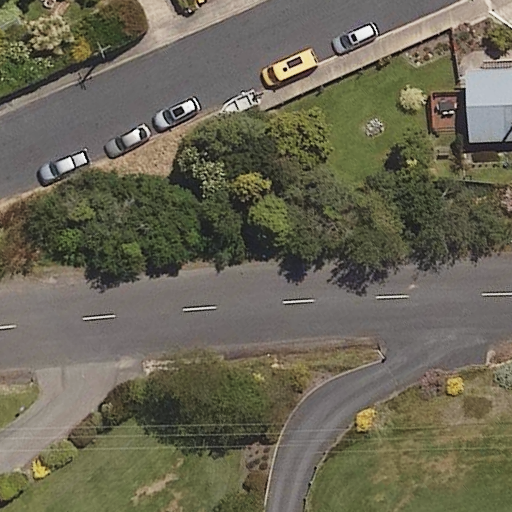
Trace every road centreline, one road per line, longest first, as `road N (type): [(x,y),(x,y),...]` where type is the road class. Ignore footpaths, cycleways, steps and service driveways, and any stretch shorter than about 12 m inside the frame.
road 1 (tertiary): [(511,292),(301,300),(0,328)]
road 2 (residential): [(0,153),(359,0)]
